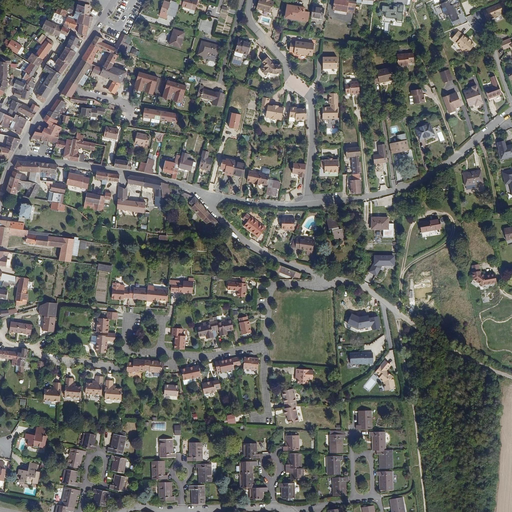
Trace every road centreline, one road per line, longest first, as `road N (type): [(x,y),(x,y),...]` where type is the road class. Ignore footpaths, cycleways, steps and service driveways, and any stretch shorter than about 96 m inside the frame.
road 1 (residential): [(306,203),(416,183),(511,110)]
road 2 (residential): [(250,0),(252,24),(283,58),(290,82),(312,98),(306,203)]
road 3 (track): [(425,511),(395,310)]
road 4 (residential): [(118,511),(288,509)]
road 5 (unclassified): [(16,153),(182,184)]
road 6 (residential): [(265,346),(203,356),(130,351),(129,321)]
road 7 (residential): [(23,143),(109,6)]
road 8 (track): [(395,310),(444,346),(511,377)]
road 9 (residential): [(213,212),(249,243),(329,276)]
road 10 (track): [(129,321),(113,310),(60,306),(54,332),(27,346)]
road 11 (residential): [(0,334),(60,362),(115,367)]
